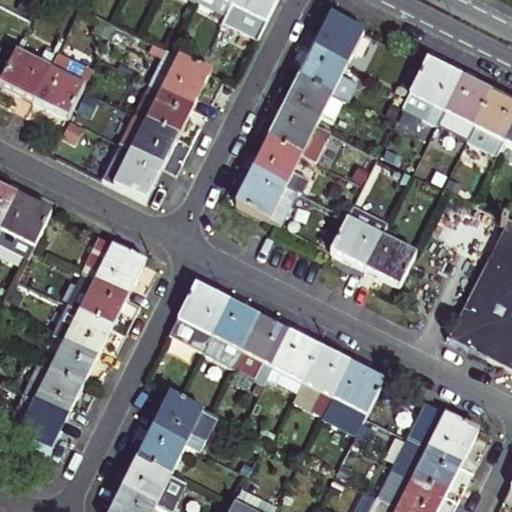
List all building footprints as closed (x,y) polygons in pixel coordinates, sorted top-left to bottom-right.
[(201,0),(198,6),(229,22),(239,0),(201,0)] [(239,0),(229,22),(224,30),(258,46),(281,0),(239,0)] [(366,36),(333,19),(315,54),(348,71),(356,75),(359,70),(352,66),(366,36)] [(348,71),(315,54),(301,84),(333,101),(347,107),(357,87),(344,80),(348,71)] [(169,55),(151,90),(196,112),(213,77),(169,55)] [(51,75),(16,57),(0,90),(35,107),(51,75)] [(51,75),(35,107),(70,125),(85,94),(63,82),(70,68),(57,62),(51,75)] [(438,131),(445,117),(461,84),(427,67),(411,99),(432,109),(424,123),(438,131)] [(333,101),(301,84),(286,114),(318,130),(330,136),(342,114),(329,108),(333,101)] [(445,117),(475,132),(492,99),(461,84),(445,117)] [(136,120),(181,142),(196,112),(151,90),(136,120)] [(404,112),(424,123),(432,109),(411,99),(410,101),(404,112)] [(475,132),(506,147),(511,135),(511,109),(492,99),(475,132)] [(271,144),(303,161),(319,169),(334,138),(330,136),(318,130),(286,114),(271,144)] [(165,173),(181,142),(136,120),(120,150),(132,156),(165,173)] [(299,196),(302,198),(308,187),(293,180),(303,161),(271,144),(256,174),(299,196)] [(165,173),(132,156),(115,191),(148,207),(165,173)] [(281,230),(299,196),(256,174),(238,210),(281,230)] [(336,189),(331,199),(339,203),(344,193),(336,189)] [(0,193),(0,233),(2,235),(18,203),(0,193)] [(0,247),(31,262),(52,220),(18,203),(2,235),(0,239),(0,247)] [(332,257),(367,274),(388,231),(353,213),(332,257)] [(511,227),(504,224),(500,231),(505,233),(450,344),(511,375),(511,227)] [(388,231),(367,274),(401,291),(417,260),(392,247),(398,236),(388,231)] [(146,267),(102,245),(85,279),(128,301),(146,267)] [(85,279),(70,309),(114,331),(128,301),(85,279)] [(205,359),(229,309),(196,292),(171,342),(205,359)] [(114,331),(70,309),(68,308),(53,339),(55,340),(98,362),(114,331)] [(205,359),(236,374),(260,324),(229,309),(205,359)] [(275,372),(291,340),(260,324),(236,374),(233,379),(264,395),(275,372)] [(50,376),(83,392),(98,362),(55,340),(49,352),(59,358),(50,376)] [(275,372),(304,388),(321,355),(291,340),(275,372)] [(325,421),(334,403),(351,371),(321,355),(304,388),(296,406),(325,421)] [(25,400),(68,422),(83,392),(50,376),(40,370),(25,400)] [(334,403),(368,420),(385,388),(351,371),(334,403)] [(173,398),(155,433),(188,449),(201,456),(219,422),(183,403),(173,398)] [(18,440),(51,457),(68,422),(25,400),(10,430),(20,435),(18,440)] [(417,448),(429,454),(461,470),(478,436),(435,414),(417,448)] [(173,479),(188,449),(155,433),(140,463),(173,479)] [(429,454),(414,483),(446,500),(461,470),(429,454)] [(157,510),(173,479),(140,463),(124,493),(157,510)] [(414,483),(398,511),(439,511),(446,500),(414,483)] [(124,493),(114,511),(156,511),(157,510),(124,493)] [(245,494),(236,511),(278,511),(279,511),(245,494)]
